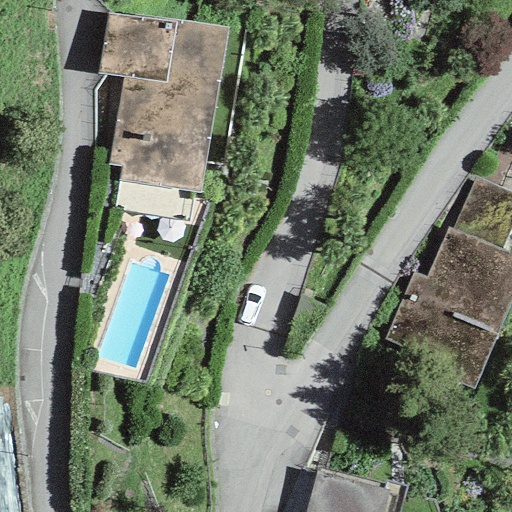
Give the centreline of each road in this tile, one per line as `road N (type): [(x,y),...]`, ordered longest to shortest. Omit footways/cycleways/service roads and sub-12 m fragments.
road 1 (residential): [(243,511),(283,409),(511,76)]
road 2 (residential): [(72,0),(54,511)]
